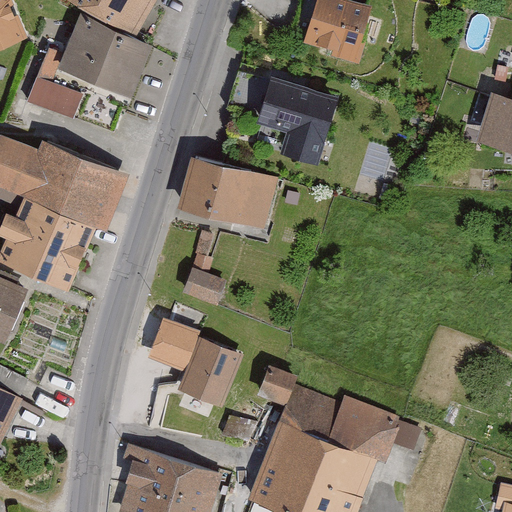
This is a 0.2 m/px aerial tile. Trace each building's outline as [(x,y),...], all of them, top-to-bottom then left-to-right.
[(17,0),(0,0),(0,40),(28,31),(17,0)] [(72,0),(132,34),(151,0),(72,0)] [(377,12),(341,0),(322,0),(308,42),(360,60),(377,12)] [(152,44),(80,16),(60,68),(131,96),(152,44)] [(76,114),(86,88),(54,75),(64,50),(49,44),(29,95),(76,114)] [(338,98),(271,78),(257,124),(288,134),(282,154),(318,165),(338,98)] [(511,102),(497,98),(483,144),(511,152),(511,102)] [(126,175),(45,143),(41,152),(1,136),(0,137),(0,186),(27,197),(92,223),(105,228),(126,175)] [(278,177),(197,157),(184,207),(265,228),(278,177)] [(92,223),(27,197),(18,219),(6,215),(0,229),(0,234),(9,238),(1,258),(67,285),(92,223)] [(198,255),(206,257),(213,235),(203,232),(196,254),(198,255)] [(198,255),(194,269),(207,275),(212,258),(206,257),(198,255)] [(207,275),(194,269),(185,291),(216,303),(224,281),(207,275)] [(27,292),(0,281),(0,339),(6,342),(27,292)] [(198,334),(163,322),(151,357),(182,368),(185,369),(198,334)] [(241,355),(203,339),(182,388),(220,404),(241,355)] [(292,385),(295,379),(271,370),(261,394),(291,406),(255,500),(285,511),(356,511),(377,459),(384,462),(401,417),(344,395),(341,404),(292,385)] [(0,440),(22,396),(0,384),(0,440)] [(207,511),(220,472),(129,443),(124,458),(136,462),(119,511),(207,511)] [(511,511),(511,493),(503,492),(499,511),(511,511)]
